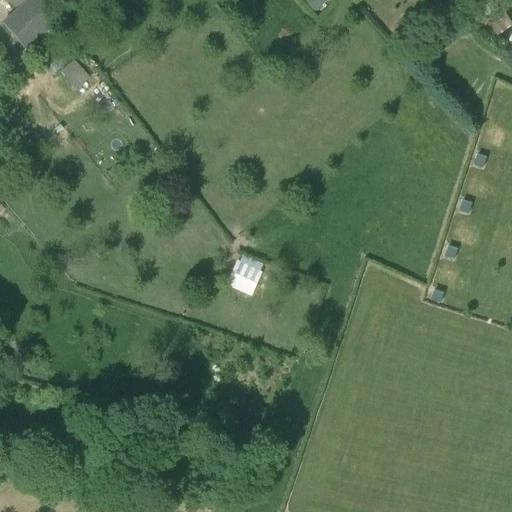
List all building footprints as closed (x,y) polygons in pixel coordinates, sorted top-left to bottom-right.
[(59,20),(42,0),(5,0),(15,11),(0,24),(24,50),(59,20)] [(328,0),(303,0),(313,12),(328,0)] [(511,30),(503,49),(511,54),(511,30)] [(9,67),(0,59),(0,72),(3,74),(9,67)] [(482,143),(503,148),(508,126),(488,121),(482,143)] [(481,168),(484,160),(474,157),(472,165),(481,168)] [(466,214),(469,206),(460,203),(457,211),(466,214)] [(452,259),(454,251),(445,248),(442,256),(452,259)] [(261,272),(236,261),(225,286),(250,297),(261,272)] [(438,304),(441,296),(431,293),(429,301),(438,304)]
